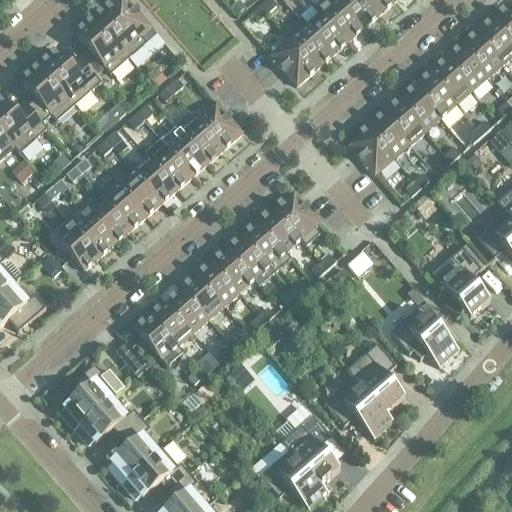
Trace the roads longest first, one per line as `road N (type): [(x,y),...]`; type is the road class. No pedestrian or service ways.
road 1 (residential): [(0,393),(462,0)]
road 2 (residential): [(361,511),(511,337)]
road 3 (residential): [(94,511),(0,402)]
